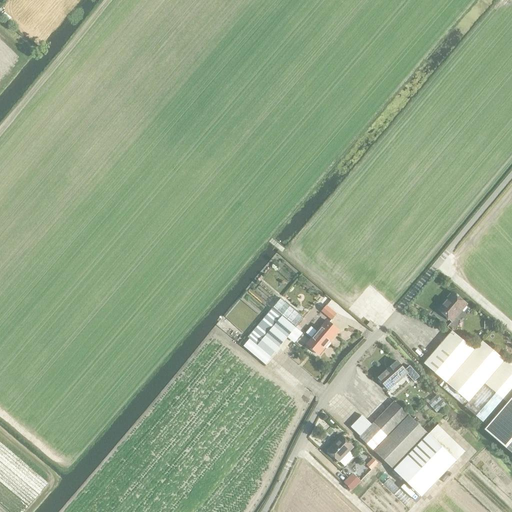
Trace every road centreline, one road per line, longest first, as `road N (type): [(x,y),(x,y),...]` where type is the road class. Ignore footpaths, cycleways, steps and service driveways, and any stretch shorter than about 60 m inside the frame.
road 1 (unclassified): [(265,511),(354,358),(511,175)]
road 2 (track): [(267,235),(381,331)]
